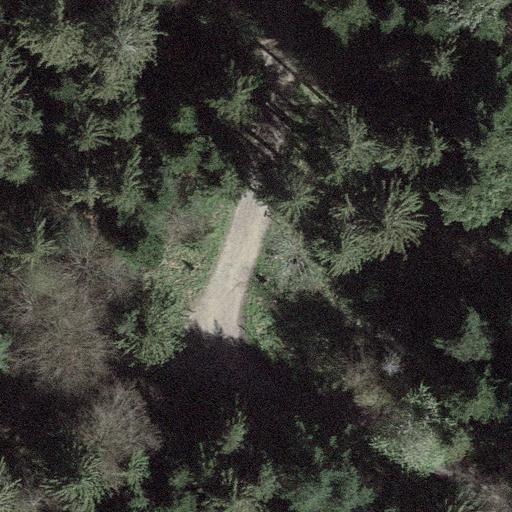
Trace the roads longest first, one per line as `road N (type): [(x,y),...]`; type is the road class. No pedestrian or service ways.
road 1 (track): [(194,367),(261,210),(280,124),(277,0)]
road 2 (track): [(510,511),(332,409),(194,367)]
road 3 (track): [(194,367),(0,360)]
